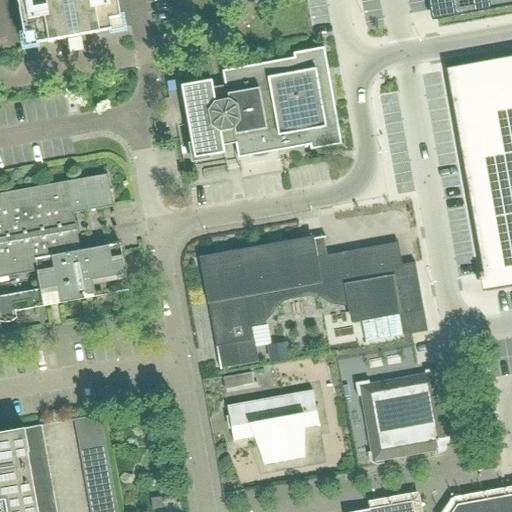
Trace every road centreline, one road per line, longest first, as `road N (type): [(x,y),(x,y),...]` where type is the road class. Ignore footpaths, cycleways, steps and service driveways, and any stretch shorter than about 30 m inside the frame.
road 1 (residential): [(156,228),(371,189),(349,66)]
road 2 (unclassified): [(209,511),(156,228)]
road 3 (residential): [(0,140),(121,122),(137,137),(156,228)]
road 4 (residential): [(349,66),(511,35)]
